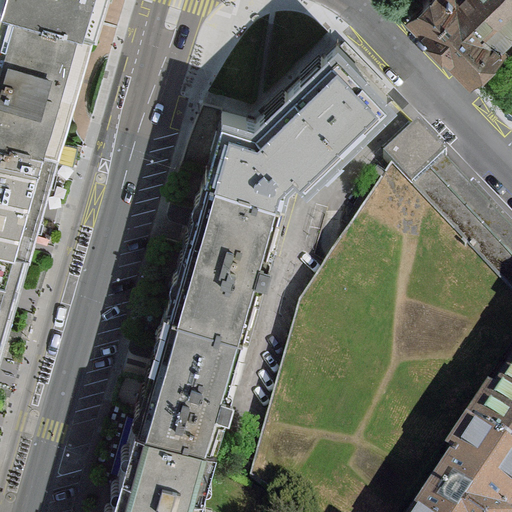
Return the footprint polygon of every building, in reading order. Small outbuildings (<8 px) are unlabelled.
[(0,0),(0,123),(61,139),(95,20),(23,0),(0,0)] [(23,0),(95,20),(100,0),(23,0)] [(511,0),(425,0),(414,11),(472,72),(503,42),(501,40),(511,29),(511,0)] [(216,170),(282,190),(287,173),(298,163),(306,172),(388,93),(339,42),(256,120),(232,113),(216,170)] [(0,230),(26,237),(32,239),(61,139),(0,123),(0,230)] [(511,227),(419,125),(384,159),(393,168),(336,253),(299,309),(252,478),(309,511),(401,511),(511,348),(511,227)] [(169,301),(249,323),(286,191),(282,190),(216,170),(207,168),(196,205),(191,225),(185,244),(169,301)] [(191,225),(196,205),(173,198),(169,212),(171,219),(191,225)] [(0,327),(26,237),(0,230),(0,327)] [(152,357),(136,414),(216,437),(249,323),(169,301),(158,338),(152,357)] [(152,357),(158,338),(135,331),(130,346),(134,352),(152,357)] [(511,383),(476,437),(511,461),(511,383)] [(115,489),(194,511),(197,511),(206,481),(218,438),(216,437),(136,414),(115,489)] [(425,511),(511,511),(511,461),(476,437),(425,511)] [(194,511),(115,489),(108,511),(194,511)]
